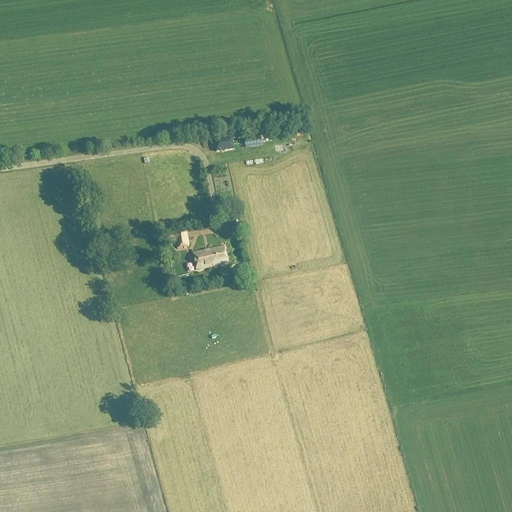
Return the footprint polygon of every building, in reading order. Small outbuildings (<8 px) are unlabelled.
[(247,146),(263,146),(262,138),(246,139),(247,146)] [(215,153),(234,151),(232,139),(213,141),(215,153)] [(237,216),(233,217),(235,231),(232,232),(233,235),(240,233),(237,216)] [(189,249),(186,233),(171,234),(171,235),(162,236),(163,244),(177,242),(178,251),(189,249)] [(196,271),(227,265),(223,248),(193,254),(196,271)]
